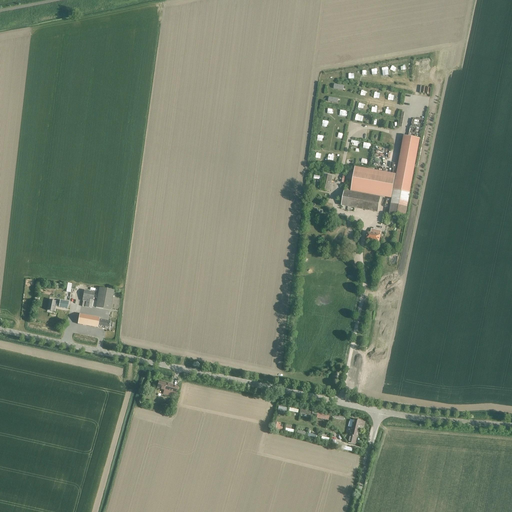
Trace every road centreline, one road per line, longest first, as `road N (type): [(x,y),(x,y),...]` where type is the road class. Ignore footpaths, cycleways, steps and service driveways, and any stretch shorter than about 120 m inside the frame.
road 1 (tertiary): [(340,402),(0,330)]
road 2 (unclassified): [(340,402),(364,288),(361,254)]
road 3 (tertiary): [(511,426),(379,411)]
